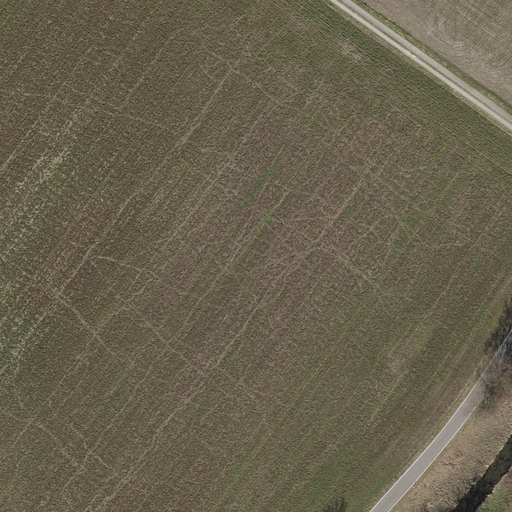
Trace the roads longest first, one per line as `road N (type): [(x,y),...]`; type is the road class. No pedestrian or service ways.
road 1 (track): [(511,340),(452,431),(379,511)]
road 2 (track): [(343,0),(511,118)]
